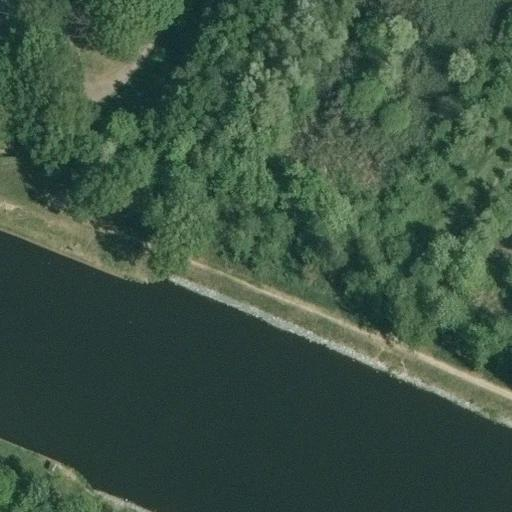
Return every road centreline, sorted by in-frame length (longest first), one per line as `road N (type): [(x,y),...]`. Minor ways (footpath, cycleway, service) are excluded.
road 1 (track): [(393,350),(350,340),(77,218),(72,191),(94,83)]
road 2 (track): [(511,407),(393,350)]
road 3 (track): [(430,241),(511,141)]
